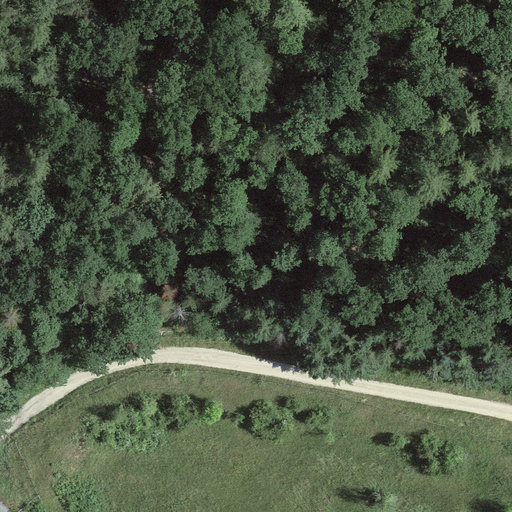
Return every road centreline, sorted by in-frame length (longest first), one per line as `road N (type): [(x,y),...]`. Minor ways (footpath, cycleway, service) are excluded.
road 1 (track): [(117,361),(196,354),(511,415)]
road 2 (track): [(0,434),(65,385),(117,361)]
